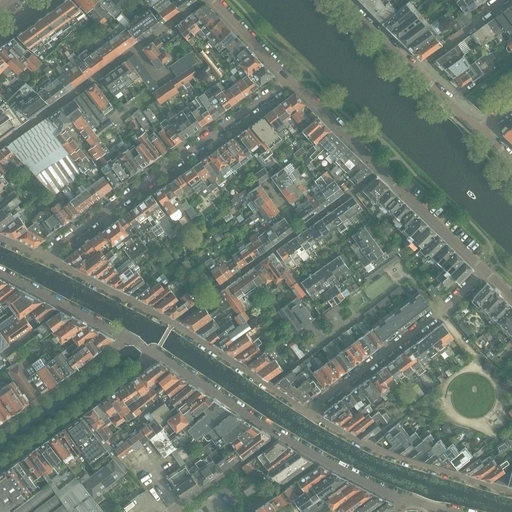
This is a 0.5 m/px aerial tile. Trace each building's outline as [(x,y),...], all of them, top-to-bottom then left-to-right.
[(42,18),(37,21),(38,22),(23,33),(22,32),(18,35),(18,36),(17,37),(30,50),(42,61),(44,59),(38,52),(37,50),(43,46),(48,52),(59,42),(58,40),(50,47),(47,43),(58,35),(61,40),(66,36),(67,38),(70,35),(75,30),(79,27),(86,21),(88,19),(78,9),(70,0),(65,0),(63,2),(64,3),(59,6),(50,13),(49,12),(45,15),(45,16),(42,18)] [(98,2),(96,0),(73,0),(81,6),(97,23),(98,21),(104,17),(108,12),(98,2)] [(96,0),(98,2),(100,1),(115,16),(120,12),(115,7),(107,0),(96,0)] [(169,0),(162,0),(152,7),(165,20),(172,15),(178,11),(172,3),(169,0)] [(176,0),(172,3),(178,11),(192,1),(191,1),(192,0),(176,0)] [(370,0),(364,5),(373,14),(390,0),(370,0)] [(394,6),(396,4),(393,1),(392,2),(390,0),(373,14),(382,23),(397,10),(394,6)] [(470,10),(463,0),(454,0),(464,13),(463,13),(464,14),(470,10)] [(463,0),(470,10),(476,6),(471,0),(463,0)] [(382,23),(381,23),(389,31),(416,10),(409,1),(397,10),(382,23)] [(193,12),(188,16),(194,23),(198,20),(210,9),(205,3),(193,12)] [(511,11),(509,8),(502,13),(511,27),(511,11)] [(198,20),(194,23),(200,29),(215,15),(210,9),(198,20)] [(124,28),(137,41),(160,24),(149,10),(125,28),(124,28)] [(416,10),(389,31),(397,38),(423,18),(416,10)] [(471,23),(467,18),(464,14),(463,13),(455,20),(462,29),(471,23)] [(511,27),(502,13),(494,18),(503,31),(507,28),(511,34),(511,27)] [(215,15),(200,29),(204,35),(220,20),(215,15)] [(182,20),(186,25),(186,26),(187,27),(195,37),(198,34),(200,36),(201,35),(201,36),(204,34),(204,35),(200,29),(194,23),(188,16),(182,20)] [(423,18),(397,38),(404,45),(430,26),(423,18)] [(494,18),(487,23),(500,42),(503,39),(499,34),(503,31),(494,18)] [(195,37),(187,27),(186,26),(186,25),(182,20),(175,26),(181,33),(185,38),(191,45),(194,42),(192,40),(195,37)] [(204,35),(209,40),(225,25),(220,20),(204,35)] [(430,26),(404,45),(412,52),(437,34),(443,29),(437,21),(430,26)] [(119,22),(113,27),(119,34),(130,46),(137,41),(124,28),(125,28),(119,22)] [(497,44),(500,42),(487,23),(479,29),(488,41),(492,38),(497,44)] [(225,25),(209,40),(207,42),(212,48),(219,41),(220,40),(230,30),(225,25)] [(106,28),(105,29),(124,50),(130,46),(119,34),(116,36),(109,28),(107,30),(106,28)] [(108,41),(107,42),(119,54),(124,50),(105,29),(103,31),(106,34),(111,40),(109,41),(108,41)] [(479,29),(472,34),(485,54),(487,56),(491,53),(491,52),(490,52),(484,44),(488,41),(479,29)] [(222,43),(216,49),(219,52),(225,46),(235,36),(230,30),(220,40),(219,41),(222,43)] [(437,34),(412,52),(420,60),(428,54),(442,44),(444,42),(437,34)] [(225,46),(227,49),(226,50),(223,53),(222,52),(220,54),(223,57),(226,55),(240,41),(235,36),(225,46)] [(95,37),(94,38),(113,59),(119,54),(107,42),(105,44),(104,42),(100,37),(97,39),(95,37)] [(27,50),(26,49),(25,50),(13,38),(4,45),(18,59),(22,55),(25,52),(27,50)] [(96,50),(95,50),(107,63),(113,59),(94,38),(92,40),(94,42),(98,47),(99,48),(96,50)] [(163,46),(164,45),(158,38),(152,42),(160,54),(165,51),(166,50),(163,46)] [(228,57),(225,60),(228,63),(230,61),(234,56),(235,56),(245,46),(240,41),(226,55),(228,57)] [(82,52),(79,55),(83,60),(93,73),(99,68),(83,47),(78,42),(76,44),(82,52)] [(152,42),(142,49),(151,60),(160,54),(152,42)] [(4,45),(0,48),(0,56),(17,74),(25,66),(23,64),(18,59),(4,45)] [(86,45),(83,47),(99,68),(107,63),(95,50),(92,52),(86,45)] [(439,64),(438,66),(441,69),(443,68),(444,69),(462,55),(464,54),(457,45),(435,60),(439,64)] [(234,56),(237,60),(233,64),(230,61),(228,63),(234,69),(234,68),(239,65),(239,64),(238,63),(251,53),(245,46),(235,56),(234,56)] [(27,50),(25,52),(29,56),(26,59),(22,55),(18,59),(23,64),(33,55),(32,54),(27,50)] [(151,60),(150,61),(157,69),(163,65),(162,63),(163,62),(165,65),(172,60),(170,58),(170,57),(165,51),(160,54),(151,60)] [(202,51),(198,54),(219,78),(224,74),(219,68),(218,69),(202,51)] [(70,61),(67,64),(80,82),(86,78),(77,64),(70,55),(67,52),(64,54),(67,57),(67,58),(70,61)] [(170,67),(176,77),(159,88),(143,67),(136,72),(142,80),(160,104),(178,92),(175,88),(182,84),(187,81),(192,77),(197,74),(194,71),(200,67),(190,53),(170,67)] [(251,53),(238,63),(239,64),(247,75),(262,64),(255,57),(251,53)] [(33,55),(23,64),(25,66),(31,72),(41,63),(33,55)] [(135,55),(127,60),(136,72),(143,67),(135,55)] [(447,73),(447,75),(449,77),(451,77),(452,77),(469,65),(462,55),(444,69),(447,73)] [(0,69),(2,72),(11,81),(17,74),(0,56),(0,69)] [(83,60),(77,64),(86,78),(93,73),(83,60)] [(127,60),(121,65),(134,83),(138,80),(139,83),(142,80),(136,72),(127,60)] [(452,77),(452,80),(454,83),(457,86),(459,87),(461,85),(464,83),(465,83),(467,82),(468,81),(470,78),(472,81),(482,73),(474,62),(469,65),(452,77)] [(67,64),(60,68),(73,87),(80,82),(67,64)] [(240,70),(237,73),(241,78),(251,91),(257,88),(247,75),(239,64),(239,65),(241,67),(239,68),(240,70)] [(247,75),(257,88),(273,76),(262,64),(247,75)] [(61,75),(57,78),(67,92),(73,87),(60,68),(60,69),(58,65),(55,68),(59,74),(60,74),(61,75)] [(121,65),(114,69),(127,87),(133,82),(134,83),(121,65)] [(48,72),(51,70),(48,66),(43,71),(46,74),(45,74),(45,75),(61,96),(67,92),(57,78),(54,80),(48,72)] [(114,69),(108,74),(119,90),(122,88),(123,90),(127,87),(114,69)] [(108,74),(101,79),(114,96),(121,91),(119,90),(108,74)] [(42,77),(43,78),(43,79),(44,80),(48,84),(44,87),(54,101),(61,96),(45,75),(42,77)] [(233,75),(230,77),(244,96),(251,91),(241,78),(237,81),(233,75)] [(229,82),(232,86),(228,89),(237,101),(244,96),(230,77),(227,80),(227,79),(223,83),(225,85),(229,82)] [(0,140),(23,123),(30,118),(36,114),(42,110),(49,105),(32,89),(25,83),(22,86),(17,90),(12,95),(7,101),(0,93),(0,140)] [(36,86),(32,89),(49,105),(54,101),(44,87),(41,83),(37,86),(36,86)] [(219,83),(216,85),(220,89),(223,93),(232,105),(237,101),(228,89),(225,91),(219,83)] [(94,84),(86,90),(104,114),(104,113),(105,114),(113,108),(108,101),(94,84)] [(182,84),(175,88),(178,92),(178,93),(185,89),(182,84)] [(210,89),(213,94),(216,97),(225,110),(232,105),(223,93),(220,89),(216,85),(210,89)] [(216,97),(213,94),(210,89),(209,89),(204,93),(208,97),(219,114),(225,110),(216,97)] [(197,96),(213,119),(219,114),(208,97),(204,93),(198,97),(197,96)] [(299,110),(306,105),(295,93),(286,99),(302,119),(308,126),(317,117),(316,116),(312,112),(306,117),(302,112),(299,110)] [(78,96),(74,100),(77,105),(82,101),(78,96)] [(194,98),(195,99),(193,101),(207,123),(213,119),(197,96),(194,98)] [(73,99),(61,108),(72,121),(80,115),(83,113),(81,109),(77,105),(74,100),(73,99)] [(286,99),(280,104),(289,116),(290,115),(297,123),(302,119),(286,99)] [(82,101),(77,105),(81,109),(85,106),(82,101)] [(207,123),(193,101),(189,104),(187,101),(185,103),(188,107),(201,126),(207,123)] [(280,104),(273,110),(286,127),(289,131),(293,128),(285,119),(289,116),(280,104)] [(85,106),(81,109),(83,113),(84,113),(85,114),(89,111),(85,106)] [(177,114),(178,115),(191,133),(201,126),(188,107),(177,114)] [(61,108),(48,118),(60,131),(64,128),(67,126),(72,121),(61,108)] [(278,133),(286,127),(273,110),(264,116),(278,133)] [(83,113),(80,115),(86,123),(92,130),(94,128),(96,127),(92,122),(89,117),(92,115),(89,111),(85,114),(84,113),(83,113)] [(156,112),(153,114),(159,122),(161,126),(175,144),(181,140),(168,122),(167,121),(165,118),(162,121),(156,112)] [(167,121),(168,122),(181,140),(191,133),(178,115),(177,114),(167,121)] [(72,121),(67,126),(69,129),(74,125),(78,130),(86,123),(80,115),(72,121)] [(130,116),(124,121),(126,125),(133,120),(130,116)] [(278,142),(281,139),(263,117),(250,127),(270,149),(273,146),(277,142),(278,142)] [(308,126),(301,132),(306,138),(323,123),(317,117),(308,126)] [(48,118),(41,122),(53,137),(54,136),(60,131),(48,118)] [(62,145),(56,138),(54,136),(53,137),(41,122),(23,135),(24,135),(11,144),(11,143),(10,144),(6,147),(19,159),(53,196),(61,191),(70,184),(84,173),(77,164),(70,154),(62,145)] [(86,123),(78,130),(85,139),(93,132),(92,130),(86,123)] [(323,123),(306,138),(308,140),(307,141),(307,142),(310,145),(311,145),(312,144),(313,145),(330,131),(323,123)] [(507,127),(501,133),(511,143),(511,124),(508,129),(507,127)] [(161,130),(158,133),(170,148),(175,144),(161,126),(159,127),(161,130)] [(256,144),(263,152),(258,156),(262,161),(273,153),(270,149),(250,127),(246,130),(257,144),(256,144)] [(60,131),(54,136),(56,138),(62,145),(71,138),(64,128),(60,131)] [(299,133),(298,131),(297,128),(293,130),(293,128),(289,131),(293,135),(295,138),(299,133)] [(98,129),(94,133),(98,138),(102,134),(98,129)] [(246,130),(237,136),(249,150),(256,144),(257,144),(246,130)] [(309,157),(303,163),(306,166),(309,163),(310,163),(319,153),(336,136),(330,131),(313,145),(312,146),(316,150),(309,157)] [(93,132),(85,139),(91,148),(93,147),(95,150),(96,150),(97,151),(98,150),(99,150),(104,146),(98,138),(94,133),(93,132)] [(145,133),(138,138),(155,159),(161,155),(148,138),(149,137),(148,137),(145,133)] [(154,133),(149,137),(148,138),(161,155),(167,150),(154,133)] [(135,134),(131,137),(136,143),(137,143),(138,145),(135,148),(148,164),(155,159),(138,138),(135,134)] [(227,164),(231,169),(230,169),(232,172),(242,164),(240,161),(251,153),(249,150),(237,136),(232,139),(224,145),(234,158),(227,164)] [(336,136),(319,153),(324,159),(341,141),(336,136)] [(71,138),(62,145),(70,154),(78,147),(71,138)] [(148,164),(135,148),(133,146),(131,147),(127,141),(124,144),(127,148),(142,168),(148,164)] [(324,159),(331,165),(332,163),(347,147),(341,141),(324,159)] [(112,148),(108,151),(110,154),(112,157),(117,154),(120,151),(135,172),(142,168),(127,148),(124,144),(118,148),(114,150),(112,148)] [(217,150),(227,164),(234,158),(224,145),(217,150)] [(108,151),(104,146),(99,150),(98,150),(97,151),(96,150),(95,150),(93,147),(91,148),(88,150),(96,160),(99,158),(101,156),(108,151)] [(14,159),(12,161),(15,163),(19,159),(6,147),(0,150),(0,151),(9,161),(12,158),(14,159)] [(78,147),(70,154),(77,164),(86,157),(78,147)] [(329,172),(332,175),(334,172),(336,170),(339,167),(353,153),(347,147),(332,163),(335,166),(329,172)] [(302,148),(293,154),(296,159),(305,152),(302,148)] [(230,169),(231,169),(227,164),(217,150),(208,156),(223,175),(226,173),(230,169)] [(7,164),(9,161),(0,151),(0,162),(7,170),(12,165),(11,163),(8,166),(7,164)] [(107,155),(110,154),(108,151),(101,156),(121,182),(129,176),(116,158),(111,161),(107,155)] [(120,151),(117,154),(119,156),(116,159),(116,158),(129,176),(135,172),(120,151)] [(256,153),(253,155),(260,163),(262,161),(258,156),(256,153)] [(341,171),(344,167),(347,170),(359,159),(353,153),(339,167),(336,170),(339,173),(341,171)] [(101,156),(99,158),(105,167),(100,170),(104,174),(114,187),(121,182),(101,156)] [(223,175),(208,156),(200,162),(215,181),(223,176),(223,175)] [(96,166),(92,161),(90,162),(86,157),(77,164),(84,173),(86,174),(90,171),(91,172),(97,168),(96,166)] [(347,170),(350,173),(344,178),(347,181),(349,180),(364,164),(359,159),(347,170)] [(215,182),(215,181),(200,162),(192,167),(207,188),(215,182)] [(309,163),(306,166),(310,173),(315,168),(310,163),(309,163)] [(364,164),(349,180),(354,185),(371,172),(371,171),(364,164)] [(192,167),(182,174),(195,191),(196,193),(200,190),(204,196),(218,186),(215,182),(207,188),(192,167)] [(94,176),(106,193),(112,189),(103,176),(100,178),(96,173),(99,171),(97,168),(91,172),(94,176)] [(264,168),(252,176),(259,185),(270,177),(264,168)] [(283,168),(271,177),(275,184),(293,170),(291,168),(286,172),(283,168)] [(297,176),(299,175),(295,169),(293,170),(275,184),(280,190),(293,181),(298,177),(297,176)] [(324,176),(325,178),(323,180),(336,198),(343,193),(327,171),(323,174),(325,176),(324,176)] [(0,194),(9,185),(8,183),(3,178),(4,177),(4,175),(4,173),(1,176),(0,174),(0,194)] [(182,174),(175,179),(187,196),(195,191),(182,174)] [(90,177),(87,178),(101,197),(106,193),(94,176),(91,178),(90,177)] [(362,190),(355,195),(358,198),(362,194),(364,192),(375,203),(389,189),(389,188),(388,187),(388,188),(386,186),(385,185),(383,183),(382,182),(380,180),(380,179),(379,179),(377,177),(378,177),(377,176),(376,177),(362,190)] [(293,181),(280,190),(285,196),(305,180),(303,178),(300,180),(298,177),(293,181)] [(321,177),(314,182),(315,183),(329,203),(336,198),(323,180),(321,177)] [(87,179),(88,180),(82,184),(86,189),(95,201),(101,197),(87,178),(87,179)] [(175,179),(168,184),(176,196),(178,199),(185,210),(190,207),(184,198),(187,196),(175,179)] [(305,180),(285,196),(290,203),(296,198),(302,193),(308,189),(305,186),(308,184),(305,180)] [(317,192),(314,194),(323,208),(329,203),(315,183),(309,188),(311,191),(314,189),(317,192)] [(89,205),(80,193),(78,195),(70,184),(67,187),(83,209),(89,205)] [(174,198),(176,196),(168,184),(161,189),(176,211),(178,214),(185,210),(178,199),(175,201),(174,198)] [(259,185),(241,198),(246,205),(247,204),(247,205),(264,192),(259,185)] [(67,187),(61,191),(66,197),(78,213),(83,209),(67,187)] [(310,197),(308,193),(311,191),(309,188),(308,189),(302,193),(316,212),(323,208),(314,194),(310,197)] [(86,189),(80,193),(89,205),(95,201),(86,189)] [(161,189),(154,193),(168,214),(169,216),(176,211),(161,189)] [(244,189),(237,195),(240,199),(247,193),(244,189)] [(389,189),(375,203),(379,206),(371,215),(373,217),(378,212),(382,210),(395,195),(389,189)] [(0,207),(10,200),(11,201),(17,196),(19,195),(16,190),(9,196),(0,203),(0,207)] [(53,196),(54,198),(58,203),(66,197),(61,191),(53,196)] [(264,192),(247,205),(249,208),(254,204),(256,207),(269,198),(264,192)] [(302,193),(296,198),(310,217),(316,212),(302,193)] [(233,198),(230,201),(233,204),(240,199),(237,195),(236,194),(232,196),(233,198)] [(156,210),(159,208),(151,195),(144,201),(159,222),(166,217),(164,215),(161,218),(156,210)] [(395,195),(382,210),(384,212),(385,212),(388,215),(402,202),(395,195)] [(7,214),(4,212),(9,208),(10,210),(21,202),(17,196),(11,201),(10,200),(0,207),(0,229),(18,217),(20,215),(17,211),(12,215),(10,212),(7,214)] [(66,197),(58,203),(59,206),(60,205),(71,219),(78,213),(66,197)] [(367,224),(359,212),(362,209),(352,197),(346,201),(355,214),(360,221),(364,226),(367,224)] [(54,198),(46,203),(51,210),(63,224),(71,219),(60,205),(59,206),(58,203),(54,198)] [(251,211),(254,214),(245,220),(248,224),(274,205),(269,198),(256,207),(251,211)] [(296,198),(290,203),(304,222),(310,217),(296,198)] [(144,201),(137,206),(149,222),(153,227),(159,222),(144,201)] [(346,201),(339,206),(349,219),(353,226),(360,221),(355,214),(346,201)] [(388,215),(384,220),(386,222),(391,216),(393,219),(392,220),(395,224),(410,209),(410,208),(409,209),(408,207),(402,201),(402,202),(388,215)] [(274,205),(248,224),(250,227),(259,221),(261,224),(265,221),(272,216),(276,213),(278,211),(274,205)] [(146,224),(149,222),(137,206),(131,211),(146,232),(147,231),(151,237),(155,235),(156,236),(164,231),(159,222),(153,227),(149,229),(146,224)] [(346,221),(349,219),(339,206),(333,211),(346,229),(347,231),(351,228),(346,221)] [(410,209),(395,224),(393,225),(397,228),(402,223),(406,227),(417,216),(412,211),(410,209)] [(51,210),(46,214),(57,228),(63,224),(51,210)] [(131,211),(124,216),(132,228),(139,237),(146,232),(131,211)] [(333,211),(327,215),(336,228),(340,233),(346,229),(333,211)] [(39,213),(31,221),(33,224),(35,222),(42,217),(39,213)] [(272,216),(286,235),(293,230),(283,218),(281,219),(276,213),(272,216)] [(42,217),(45,221),(53,232),(57,228),(46,214),(42,217)] [(337,236),(333,230),(336,228),(327,215),(320,219),(333,237),(334,239),(337,236)] [(124,216),(117,220),(117,221),(131,238),(132,238),(134,240),(136,238),(133,234),(133,235),(129,230),(132,228),(124,216)] [(272,216),(265,221),(279,240),(286,235),(272,216)] [(407,235),(400,242),(405,247),(426,225),(426,224),(426,225),(424,223),(425,223),(417,216),(406,227),(403,230),(407,235)] [(18,217),(0,229),(0,232),(7,235),(23,223),(18,217)] [(42,217),(35,222),(36,222),(40,227),(41,229),(42,228),(47,236),(53,232),(45,221),(42,217)] [(159,222),(164,231),(171,226),(166,217),(159,222)] [(320,219),(314,224),(328,243),(329,242),(328,240),(330,239),(333,237),(320,219)] [(139,237),(136,238),(134,240),(132,238),(131,238),(117,221),(103,231),(110,242),(110,243),(113,247),(117,252),(122,248),(132,261),(147,249),(138,238),(139,237)] [(259,225),(263,232),(273,245),(279,240),(265,221),(261,224),(259,225)] [(16,238),(15,238),(21,241),(40,227),(36,222),(27,229),(16,238)] [(23,223),(7,235),(15,238),(27,229),(23,223)] [(314,224),(308,228),(321,248),(323,247),(325,246),(328,243),(314,224)] [(257,227),(252,230),(255,234),(266,250),(273,245),(263,232),(259,225),(258,226),(260,228),(258,229),(257,227)] [(426,225),(405,247),(409,252),(415,246),(417,248),(420,247),(421,248),(436,234),(428,227),(427,225),(426,225)] [(40,227),(21,241),(27,245),(38,236),(36,235),(40,228),(41,229),(40,227)] [(364,227),(351,237),(355,243),(368,234),(364,227)] [(308,228),(301,233),(310,246),(314,250),(317,248),(318,250),(321,248),(308,228)] [(103,231),(89,240),(96,250),(98,252),(100,250),(110,243),(110,242),(103,231)] [(216,233),(212,236),(217,242),(221,239),(216,233)] [(307,248),(310,246),(301,233),(295,237),(309,257),(311,259),(314,257),(307,248)] [(248,239),(251,242),(260,254),(266,250),(255,234),(248,239)] [(355,243),(350,247),(355,253),(356,252),(373,240),(368,234),(355,243)] [(420,250),(423,254),(418,260),(423,265),(425,262),(445,242),(444,242),(443,241),(436,234),(421,248),(420,250)] [(38,236),(27,245),(33,248),(44,240),(38,236)] [(295,237),(289,242),(301,259),(302,259),(305,257),(306,259),(309,257),(295,237)] [(89,240),(82,246),(89,255),(96,250),(89,240)] [(356,252),(359,257),(358,258),(359,260),(378,247),(373,240),(356,252)] [(234,246),(238,251),(247,264),(253,259),(245,247),(241,241),(234,246)] [(251,242),(245,247),(253,259),(260,254),(251,242)] [(298,262),(301,259),(289,242),(282,246),(296,266),(299,263),(298,262)] [(445,242),(425,262),(425,263),(426,263),(426,264),(427,264),(428,264),(428,265),(429,265),(430,264),(431,264),(432,264),(432,263),(435,261),(440,266),(454,251),(447,244),(446,244),(445,243),(445,242)] [(82,246),(76,251),(82,260),(89,255),(82,246)] [(282,246),(276,251),(285,264),(288,261),(293,268),(296,266),(282,246)] [(82,260),(73,266),(88,273),(107,259),(108,260),(114,255),(113,255),(117,252),(113,247),(104,255),(100,250),(98,252),(96,250),(89,255),(82,260)] [(359,260),(358,260),(364,267),(369,263),(374,268),(379,265),(387,259),(383,254),(378,247),(359,260)] [(403,248),(399,253),(402,258),(407,252),(403,248)] [(383,254),(387,259),(393,254),(390,249),(383,254)] [(76,251),(64,260),(73,266),(82,260),(76,251)] [(238,251),(231,256),(232,258),(240,268),(247,264),(238,251)] [(436,269),(440,272),(435,277),(441,282),(463,260),(462,260),(461,259),(454,251),(440,266),(436,269)] [(203,256),(206,261),(204,263),(210,271),(219,284),(226,279),(213,261),(211,258),(207,253),(203,256)] [(273,253),(268,257),(280,274),(286,270),(280,263),(273,253)] [(240,268),(232,258),(227,262),(221,254),(219,256),(232,275),(240,268)] [(389,258),(392,263),(397,259),(394,254),(389,258)] [(110,262),(116,257),(114,255),(108,260),(107,259),(88,273),(89,274),(97,278),(113,266),(110,262)] [(165,259),(168,263),(173,259),(170,255),(165,259)] [(219,256),(213,261),(226,279),(232,275),(219,256)] [(332,261),(341,273),(345,279),(352,274),(339,256),(332,261)] [(268,257),(260,263),(277,287),(275,288),(280,296),(285,292),(292,301),(297,297),(287,285),(284,281),(285,281),(280,274),(268,257)] [(389,258),(384,261),(387,267),(392,263),(389,258)] [(150,260),(148,262),(153,269),(152,271),(152,272),(149,274),(151,276),(158,271),(155,267),(150,260)] [(186,260),(181,263),(186,270),(191,267),(186,260)] [(463,261),(463,260),(441,282),(434,288),(429,293),(436,303),(441,299),(435,292),(437,290),(440,292),(446,286),(453,279),(458,284),(459,283),(468,274),(472,270),(472,269),(465,262),(463,261)] [(105,282),(115,288),(115,287),(134,273),(131,270),(136,266),(132,261),(118,272),(105,282)] [(338,275),(341,273),(332,261),(326,265),(341,287),(343,285),(342,284),(343,283),(338,275)] [(384,261),(379,265),(382,270),(387,267),(384,261)] [(275,288),(277,287),(260,263),(253,268),(262,281),(265,285),(269,281),(274,289),(275,288)] [(326,265),(320,269),(332,287),(335,285),(338,289),(341,287),(326,265)] [(379,265),(374,268),(377,274),(382,270),(379,265)] [(113,266),(97,278),(105,282),(118,272),(113,266)] [(262,288),(259,283),(262,281),(253,268),(247,272),(260,291),(264,289),(263,287),(262,288)] [(374,268),(369,272),(372,277),(377,274),(374,268)] [(320,269),(313,274),(325,292),(332,287),(320,269)] [(285,281),(284,281),(287,285),(294,281),(286,270),(280,274),(285,281)] [(128,294),(144,282),(136,271),(134,273),(115,287),(128,294)] [(168,284),(169,285),(146,302),(153,307),(176,289),(182,285),(192,278),(188,272),(178,279),(177,278),(168,284)] [(247,272),(241,277),(256,298),(262,294),(260,291),(247,272)] [(369,272),(364,276),(367,281),(372,277),(369,272)] [(307,278),(318,294),(319,296),(325,292),(313,274),(307,278)] [(156,280),(158,284),(139,299),(146,302),(169,285),(168,284),(164,278),(162,277),(161,277),(159,277),(156,279),(156,280)] [(241,277),(235,281),(250,302),(256,298),(241,277)] [(307,278),(300,283),(307,293),(313,301),(317,297),(319,296),(318,294),(307,278)] [(131,295),(139,299),(158,284),(156,280),(148,286),(146,283),(131,295)] [(235,281),(229,286),(244,307),(245,305),(246,306),(250,302),(235,281)] [(297,297),(298,299),(305,295),(296,283),(294,281),(287,285),(297,297)] [(473,299),(471,301),(478,308),(481,305),(495,291),(494,290),(490,286),(489,286),(487,284),(488,284),(486,283),(472,298),(473,299)] [(0,301),(17,288),(8,284),(0,290),(0,301)] [(431,284),(426,289),(429,293),(434,288),(431,284)] [(327,300),(340,291),(338,289),(335,285),(332,287),(325,292),(319,296),(317,297),(318,299),(323,295),(327,300)] [(244,307),(229,286),(220,292),(230,305),(234,311),(237,315),(244,311),(247,308),(246,306),(245,305),(244,307)] [(16,312),(14,314),(18,319),(42,301),(17,288),(0,301),(0,303),(3,308),(4,307),(7,312),(13,308),(16,312)] [(153,307),(162,311),(181,296),(176,289),(153,307)] [(349,294),(346,290),(341,293),(340,291),(327,300),(331,307),(349,294)] [(481,305),(478,308),(486,315),(489,313),(503,299),(502,298),(500,297),(500,296),(495,291),(481,305)] [(173,318),(180,313),(182,312),(184,310),(186,308),(194,303),(186,292),(181,296),(162,311),(173,318)] [(220,292),(209,300),(216,310),(218,314),(230,305),(220,292)] [(419,293),(373,329),(384,343),(430,308),(419,293)] [(273,296),(267,300),(272,308),(278,303),(273,296)] [(277,311),(288,326),(285,328),(290,334),(302,327),(296,318),(289,309),(300,301),(298,299),(297,297),(292,301),(277,311)] [(507,304),(507,303),(503,299),(489,313),(486,315),(491,320),(488,323),(491,326),(494,323),(510,306),(509,305),(507,304)] [(15,321),(0,332),(9,345),(32,328),(26,320),(32,316),(37,323),(38,322),(38,323),(56,309),(42,301),(18,319),(15,321)] [(300,301),(289,309),(296,318),(309,309),(307,306),(304,308),(300,301)] [(180,321),(179,322),(194,331),(212,318),(218,314),(216,310),(209,315),(202,305),(195,310),(180,321)] [(451,317),(458,325),(462,321),(471,314),(464,305),(463,306),(464,306),(460,309),(459,309),(459,310),(456,312),(455,313),(452,316),(451,317)] [(494,323),(491,326),(493,327),(495,324),(502,331),(511,321),(511,307),(510,306),(494,323)] [(309,309),(296,318),(302,327),(303,327),(313,320),(308,313),(311,311),(309,309)] [(59,311),(33,330),(40,339),(51,331),(70,317),(69,316),(69,317),(69,316),(69,317),(67,316),(68,315),(60,311),(59,311)] [(212,318),(194,331),(205,339),(234,318),(237,315),(234,311),(216,324),(212,318)] [(237,315),(234,318),(239,325),(213,344),(222,350),(245,333),(241,328),(246,325),(244,322),(249,318),(244,311),(237,315)] [(74,319),(71,318),(71,317),(48,334),(54,343),(56,342),(59,345),(60,343),(61,344),(70,337),(85,325),(85,324),(83,323),(82,323),(75,319),(74,319)] [(234,318),(205,339),(211,343),(213,344),(239,325),(234,318)] [(245,333),(222,350),(232,356),(251,343),(248,337),(262,327),(263,328),(267,326),(263,321),(260,323),(245,334),(245,333)] [(469,329),(462,321),(458,325),(465,333),(469,329)] [(511,321),(502,331),(511,340),(511,338),(511,321)] [(362,331),(362,332),(364,335),(365,334),(376,349),(383,344),(383,343),(382,343),(373,329),(368,332),(361,322),(357,325),(362,331)] [(352,327),(360,338),(358,340),(368,354),(376,349),(365,334),(364,335),(362,332),(362,331),(357,325),(356,324),(352,327)] [(441,324),(433,330),(444,344),(453,338),(452,338),(441,324)] [(74,342),(62,352),(65,356),(70,353),(73,350),(79,346),(79,345),(83,342),(91,337),(98,332),(97,331),(95,330),(85,325),(70,337),(74,342)] [(440,354),(445,351),(449,356),(452,354),(444,344),(433,330),(426,336),(440,354)] [(489,330),(484,335),(490,340),(494,336),(489,330)] [(0,351),(9,345),(0,332),(0,351)] [(91,337),(100,350),(108,344),(114,340),(113,339),(112,339),(110,338),(110,337),(108,337),(105,335),(104,335),(103,334),(102,334),(100,332),(99,332),(98,332),(91,337)] [(368,354),(358,340),(354,343),(346,332),(342,334),(345,338),(345,339),(361,360),(368,354)] [(422,339),(417,343),(429,359),(431,361),(440,354),(426,336),(422,339)] [(91,337),(83,342),(93,355),(100,350),(91,337)] [(257,346),(261,343),(258,338),(251,343),(232,356),(239,361),(258,348),(257,346)] [(345,339),(341,342),(343,345),(344,345),(346,348),(342,351),(353,366),(361,360),(345,339)] [(79,346),(73,350),(75,352),(78,350),(86,360),(88,358),(88,359),(93,355),(83,342),(79,345),(79,346)] [(330,342),(326,346),(345,372),(353,366),(342,351),(339,354),(330,342)] [(429,359),(417,343),(409,349),(420,363),(426,358),(428,360),(429,359)] [(296,344),(291,348),(299,359),(304,356),(296,344)] [(73,370),(74,369),(65,356),(62,352),(57,346),(49,352),(53,357),(57,362),(67,375),(67,374),(70,372),(72,371),(73,369),(73,370)] [(262,353),(246,365),(255,372),(274,359),(278,356),(272,346),(262,353)] [(322,349),(330,360),(326,363),(337,377),(345,372),(326,346),(322,349)] [(258,348),(239,361),(246,365),(262,353),(258,348)] [(409,349),(401,354),(414,371),(418,376),(425,371),(420,363),(409,349)] [(84,362),(84,361),(86,360),(78,350),(75,352),(73,350),(70,353),(72,355),(72,354),(80,365),(84,362)] [(70,353),(65,356),(74,369),(80,365),(72,354),(72,355),(70,353)] [(401,355),(393,361),(404,376),(409,382),(410,381),(410,375),(414,371),(401,354),(401,355)] [(466,364),(459,354),(454,358),(459,364),(462,367),(466,364)] [(12,365),(5,370),(13,381),(28,402),(41,393),(24,369),(25,369),(18,360),(16,362),(10,355),(6,357),(12,365)] [(311,356),(303,362),(308,368),(311,365),(315,371),(312,374),(315,377),(323,388),(328,384),(330,383),(318,365),(315,361),(314,360),(311,356)] [(53,357),(44,365),(56,382),(57,382),(67,375),(57,362),(53,357)] [(25,369),(24,369),(41,393),(56,382),(44,365),(39,359),(25,369)] [(264,378),(268,381),(282,371),(274,359),(255,372),(264,378)] [(393,361),(385,367),(395,381),(397,383),(398,382),(397,381),(404,376),(393,361)] [(303,362),(300,364),(312,380),(315,377),(312,374),(308,368),(303,362)] [(160,363),(159,363),(156,363),(155,363),(151,366),(150,367),(151,367),(149,368),(148,368),(148,369),(146,370),(143,372),(143,373),(141,374),(140,374),(148,386),(151,384),(153,387),(159,383),(156,380),(169,370),(167,369),(164,367),(164,366),(160,363)] [(321,363),(318,365),(330,383),(331,382),(337,377),(326,363),(323,366),(321,363)] [(283,387),(296,377),(294,375),(299,371),(296,367),(273,384),(279,388),(281,389),(282,388),(282,387),(283,386),(283,387)] [(389,386),(395,381),(385,367),(377,373),(389,389),(391,388),(389,386)] [(178,377),(176,375),(172,372),(170,371),(169,370),(156,380),(159,383),(153,387),(156,391),(164,385),(165,386),(168,384),(168,385),(179,377),(178,376),(178,377)] [(389,389),(377,373),(372,376),(372,377),(369,379),(384,400),(387,398),(383,394),(389,389)] [(144,388),(148,386),(140,374),(138,376),(135,378),(135,379),(134,378),(132,380),(141,393),(145,390),(144,388)] [(437,377),(441,383),(445,380),(441,374),(437,377)] [(281,389),(280,389),(286,393),(287,394),(306,380),(303,376),(298,380),(296,377),(283,387),(283,386),(282,387),(282,388),(281,389)] [(186,382),(179,377),(168,385),(168,384),(165,386),(164,385),(156,391),(159,396),(165,403),(169,400),(188,383),(187,383),(187,382),(186,382)] [(306,380),(287,394),(288,394),(287,394),(295,399),(297,396),(311,386),(312,387),(315,384),(312,380),(308,382),(306,379),(306,380)] [(378,395),(379,397),(377,398),(381,403),(384,400),(369,379),(358,387),(365,395),(370,402),(378,395)] [(130,382),(126,385),(126,384),(125,385),(136,400),(141,397),(142,396),(141,393),(132,380),(131,381),(130,382)] [(25,405),(27,403),(28,402),(13,381),(7,385),(23,406),(25,405)] [(169,400),(165,403),(152,413),(150,411),(149,412),(150,415),(154,419),(157,423),(162,419),(165,417),(185,401),(184,400),(197,389),(196,389),(195,388),(195,387),(194,388),(191,385),(190,385),(189,384),(188,383),(188,384),(188,383),(188,384),(188,383),(169,400)] [(148,391),(153,387),(151,384),(148,386),(144,388),(145,390),(141,393),(142,396),(141,397),(148,406),(154,401),(148,391)] [(318,392),(320,390),(315,384),(312,387),(311,386),(297,396),(295,399),(301,403),(301,402),(303,402),(303,403),(317,393),(318,392)] [(7,385),(0,389),(0,397),(12,414),(13,414),(12,414),(13,414),(12,413),(14,412),(14,413),(17,410),(21,408),(23,406),(7,385)] [(124,386),(117,391),(128,407),(135,401),(136,400),(125,385),(124,386)] [(413,388),(416,392),(420,397),(424,394),(417,385),(413,388)] [(159,396),(156,391),(153,387),(148,391),(154,401),(159,396)] [(358,387),(352,392),(350,393),(360,407),(362,409),(367,406),(364,403),(363,404),(359,399),(365,395),(358,387)] [(185,401),(165,417),(167,420),(179,411),(181,413),(184,410),(185,411),(206,395),(205,394),(204,394),(203,393),(197,389),(184,400),(185,401)] [(111,395),(108,397),(119,413),(121,416),(123,415),(128,422),(134,417),(135,417),(128,407),(117,391),(116,391),(115,392),(114,393),(111,395)] [(420,397),(416,392),(411,396),(415,402),(421,398),(420,397)] [(348,395),(346,396),(343,398),(341,400),(347,408),(353,405),(356,410),(360,407),(350,393),(349,393),(349,394),(348,395)] [(184,410),(181,413),(187,421),(202,409),(213,401),(213,400),(206,395),(185,411),(184,410)] [(0,397),(0,413),(4,420),(12,414),(0,397)] [(102,402),(101,403),(112,419),(119,413),(108,397),(102,401),(102,402)] [(136,400),(135,401),(141,411),(148,406),(141,397),(136,400)] [(324,413),(324,415),(323,416),(324,416),(328,419),(329,419),(330,420),(331,420),(347,408),(341,400),(330,407),(330,408),(325,412),(324,412),(324,413)] [(135,401),(128,407),(135,417),(141,411),(135,401)] [(218,404),(216,403),(217,402),(216,402),(215,402),(213,401),(202,409),(205,414),(187,429),(193,436),(194,439),(198,436),(203,432),(204,434),(232,413),(231,412),(230,412),(230,411),(230,412),(226,409),(223,407),(224,407),(223,407),(220,405),(219,404),(218,404)] [(339,425),(340,426),(341,426),(342,427),(343,427),(347,429),(376,407),(372,402),(367,406),(362,409),(357,412),(358,413),(353,416),(341,424),(339,425)] [(100,403),(99,404),(98,404),(93,408),(104,422),(105,424),(112,419),(101,403),(100,403)] [(347,430),(355,435),(381,416),(378,412),(379,411),(376,407),(347,429),(347,430)] [(90,410),(85,413),(96,428),(104,422),(93,408),(92,409),(90,411),(90,410)] [(333,421),(338,425),(338,424),(339,425),(341,424),(353,416),(347,408),(331,420),(333,421)] [(193,436),(187,429),(205,414),(202,409),(187,421),(181,413),(179,411),(167,420),(165,417),(162,419),(157,423),(161,429),(155,434),(149,439),(163,458),(171,453),(175,449),(186,441),(187,441),(193,436)] [(65,428),(87,458),(97,472),(91,476),(81,484),(93,498),(93,499),(120,478),(123,481),(127,477),(125,474),(126,473),(125,472),(129,470),(121,460),(113,450),(105,441),(106,441),(96,428),(85,413),(83,415),(84,415),(83,415),(84,416),(80,418),(80,417),(76,420),(77,420),(75,421),(72,424),(71,424),(68,427),(68,426),(67,426),(68,427),(65,428)] [(112,419),(105,424),(107,426),(112,423),(115,427),(124,420),(121,416),(119,413),(112,419)] [(203,432),(198,436),(199,438),(203,435),(206,440),(208,440),(211,438),(212,440),(215,439),(215,440),(237,423),(236,422),(240,418),(232,413),(204,434),(203,432)] [(385,413),(381,416),(386,423),(387,423),(391,421),(385,413)] [(161,429),(157,423),(154,419),(150,415),(147,417),(149,421),(146,423),(155,434),(161,429)] [(381,416),(355,435),(364,440),(365,439),(371,434),(373,434),(387,423),(386,423),(381,416)] [(212,440),(215,444),(214,445),(217,449),(222,445),(221,445),(228,440),(229,441),(251,425),(250,424),(250,425),(243,421),(243,420),(242,420),(240,418),(236,422),(237,423),(215,440),(215,439),(212,440)] [(113,435),(108,429),(107,427),(107,426),(105,424),(104,422),(96,428),(106,441),(113,435)] [(143,424),(144,427),(141,429),(148,440),(149,439),(155,434),(146,423),(145,424),(144,423),(143,424)] [(373,443),(380,446),(391,451),(409,437),(406,433),(398,423),(373,443)] [(251,425),(229,441),(228,440),(221,445),(222,445),(224,449),(227,447),(230,451),(258,430),(251,425)] [(59,432),(58,433),(81,462),(87,458),(65,428),(64,429),(64,428),(62,430),(59,432)] [(421,441),(419,437),(412,428),(406,433),(409,437),(391,451),(403,455),(421,441)] [(134,431),(134,432),(133,433),(142,445),(148,440),(141,429),(137,432),(135,430),(134,431)] [(230,451),(231,452),(219,461),(212,452),(208,455),(221,472),(223,471),(231,466),(241,458),(252,449),(255,446),(256,447),(269,437),(258,430),(230,451)] [(419,437),(421,441),(403,455),(416,459),(434,444),(431,441),(424,432),(419,437)] [(58,433),(57,433),(48,440),(49,442),(60,456),(65,463),(71,470),(81,484),(91,476),(81,462),(58,433)] [(130,437),(127,440),(135,450),(142,445),(133,433),(131,434),(130,433),(129,435),(130,437)] [(434,444),(416,459),(428,463),(446,448),(443,445),(444,444),(437,436),(431,441),(434,444)] [(503,442),(495,448),(499,453),(503,451),(504,451),(511,445),(511,441),(509,444),(507,440),(506,438),(502,441),(503,442)] [(122,441),(119,443),(128,455),(135,450),(127,440),(123,443),(122,441)] [(443,445),(446,448),(428,463),(441,467),(459,452),(456,448),(449,440),(444,444),(443,445)] [(38,447),(52,467),(61,460),(47,443),(46,441),(38,447)] [(186,441),(175,449),(177,452),(184,447),(189,454),(193,451),(186,441),(187,441),(186,441)] [(278,441),(277,441),(256,456),(262,464),(263,465),(287,446),(284,445),(278,441)] [(117,447),(113,450),(121,460),(128,455),(119,443),(115,445),(117,447)] [(459,452),(441,467),(454,471),(454,470),(472,456),(462,444),(456,448),(459,452)] [(287,447),(287,446),(263,465),(262,464),(257,468),(260,471),(260,470),(264,475),(266,474),(295,452),(295,451),(287,447)] [(57,475),(52,468),(52,467),(38,447),(29,454),(43,476),(47,482),(57,475)] [(180,467),(166,477),(181,499),(202,485),(190,469),(188,470),(177,453),(177,452),(175,449),(171,453),(180,467)] [(480,450),(480,449),(474,453),(474,454),(472,455),(475,458),(482,453),(480,450)] [(491,459),(469,475),(480,479),(495,467),(493,463),(506,454),(504,451),(503,451),(499,453),(491,459)] [(296,452),(266,474),(282,483),(312,462),(312,461),(296,452)] [(29,454),(20,461),(35,481),(43,476),(29,454)] [(208,455),(203,459),(215,477),(221,472),(208,455)] [(256,456),(241,467),(247,475),(257,468),(262,464),(256,456)] [(460,472),(459,472),(469,475),(491,459),(489,456),(486,459),(481,462),(479,459),(460,472)] [(504,465),(511,461),(509,458),(499,464),(495,467),(480,479),(491,482),(491,481),(507,469),(504,465)] [(203,459),(196,464),(208,481),(215,477),(203,459)] [(20,461),(12,466),(33,496),(42,490),(41,489),(40,490),(33,483),(35,481),(20,461)] [(196,464),(190,469),(202,485),(208,481),(196,464)] [(296,481),(290,486),(298,496),(331,472),(330,472),(329,471),(328,471),(323,468),(319,465),(318,466),(307,474),(296,481)] [(5,472),(0,475),(0,498),(1,500),(8,496),(17,509),(33,496),(12,466),(5,472)] [(511,469),(494,483),(507,486),(508,486),(508,485),(511,486),(511,469)] [(68,473),(66,470),(58,476),(57,475),(47,482),(48,484),(69,511),(103,511),(93,499),(93,498),(81,484),(71,470),(68,473)] [(340,477),(339,477),(334,474),(332,473),(331,472),(298,496),(293,500),(299,510),(300,511),(303,511),(309,508),(308,506),(314,502),(320,498),(319,495),(343,479),(342,478),(340,477)] [(246,476),(236,483),(240,487),(250,480),(246,476)] [(343,479),(319,495),(320,498),(314,502),(318,506),(352,483),(350,482),(348,482),(348,481),(344,479),(343,479)] [(254,483),(243,491),(247,497),(258,489),(254,483)] [(308,506),(309,508),(303,511),(315,511),(326,504),(331,510),(338,505),(362,489),(361,488),(356,486),(353,484),(352,483),(318,506),(314,502),(308,506)] [(17,509),(14,511),(69,511),(48,484),(41,489),(42,490),(33,496),(17,509)] [(285,489),(285,490),(282,493),(288,502),(293,500),(298,496),(290,486),(285,489)] [(349,511),(355,508),(374,495),(365,490),(362,489),(338,505),(340,507),(333,511),(349,511)] [(277,495),(272,499),(275,503),(273,504),(277,510),(288,502),(282,493),(278,496),(277,495)] [(382,499),(374,495),(355,508),(357,511),(367,511),(384,500),(382,499)] [(0,511),(12,511),(14,511),(17,509),(8,496),(1,500),(0,498),(0,511)] [(277,510),(273,504),(275,503),(272,499),(267,503),(255,511),(275,511),(277,510)] [(393,505),(384,500),(367,511),(387,511),(393,508),(393,507),(393,505)]
